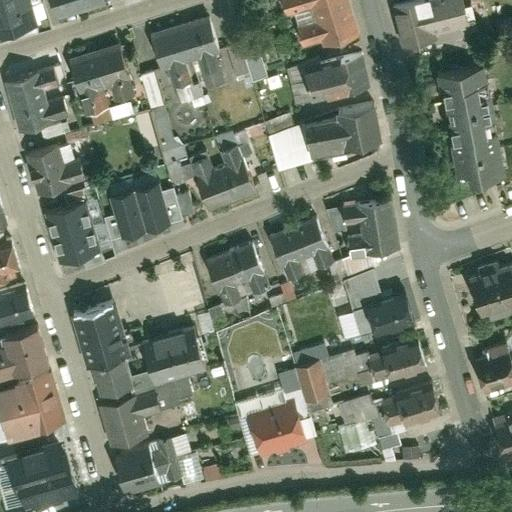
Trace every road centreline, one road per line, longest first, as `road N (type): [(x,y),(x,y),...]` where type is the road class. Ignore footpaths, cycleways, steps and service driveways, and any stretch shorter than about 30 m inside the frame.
road 1 (residential): [(47,293),(400,154)]
road 2 (residential): [(426,251),(486,466)]
road 3 (residential): [(47,293),(112,505)]
road 4 (residential): [(0,54),(177,0)]
road 5 (residential): [(0,126),(47,293)]
road 6 (residential): [(358,0),(400,154)]
road 7 (tertiary): [(511,503),(379,511)]
